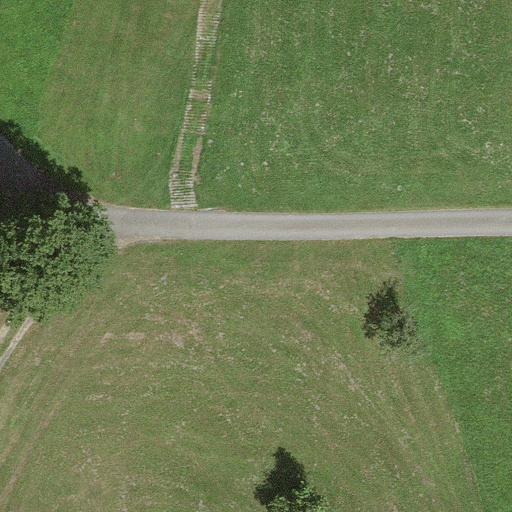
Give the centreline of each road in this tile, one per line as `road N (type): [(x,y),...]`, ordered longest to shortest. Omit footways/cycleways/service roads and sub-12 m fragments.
road 1 (track): [(210,0),(183,170),(183,229)]
road 2 (track): [(0,354),(47,286),(110,229)]
